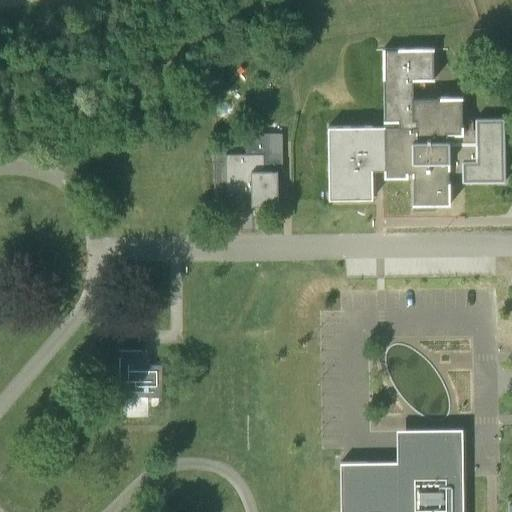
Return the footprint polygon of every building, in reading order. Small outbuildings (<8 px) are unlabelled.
[(260,36),(249,44),(257,54),(268,46),(260,36)] [(385,124),(386,168),(386,176),(414,175),(414,210),(436,210),(436,203),(450,203),(449,171),(462,171),(462,182),(506,181),(505,116),(476,116),(476,127),(464,127),(464,96),(413,97),(413,71),(436,71),(436,46),(385,46),(385,124)] [(386,168),(385,124),(330,125),(330,197),(374,197),(373,168),(379,168),(386,168)] [(278,170),(283,169),(282,132),(245,132),(246,153),(226,153),(226,147),(215,147),(216,210),(227,210),(227,192),(252,192),(252,205),(278,205),(278,170)] [(147,350),(116,350),(116,389),(131,389),(131,396),(162,396),(162,364),(147,364),(147,350)] [(401,459),(345,459),(344,511),(464,511),(465,475),(464,442),(464,427),(401,428),(401,442),(401,455),(401,459)] [(57,446),(71,441),(67,428),(53,433),(57,446)]
